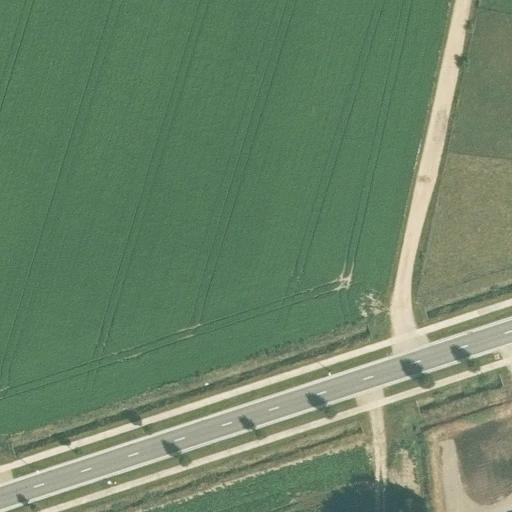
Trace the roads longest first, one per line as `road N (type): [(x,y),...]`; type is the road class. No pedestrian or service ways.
road 1 (primary): [(0,499),(511,331)]
road 2 (track): [(463,0),(397,305),(408,365)]
road 3 (track): [(383,511),(365,379)]
